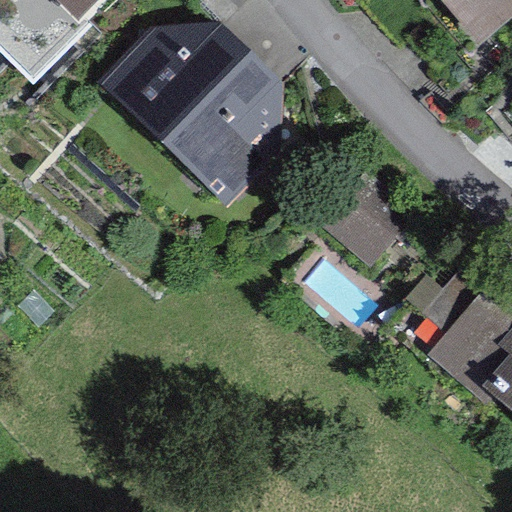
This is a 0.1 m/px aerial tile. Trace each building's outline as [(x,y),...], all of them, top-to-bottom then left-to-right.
[(42,0),(73,29),(101,0),(42,0)] [(469,55),(511,17),(511,0),(421,0),(421,1),(469,55)] [(282,87),(216,25),(147,29),(92,87),(224,210),(279,152),(282,87)] [(367,273),(416,214),(365,171),(315,230),(367,273)] [(511,304),(463,264),(439,293),(422,278),(399,305),(440,339),(421,362),(481,412),(485,406),(511,428),(511,304)]
